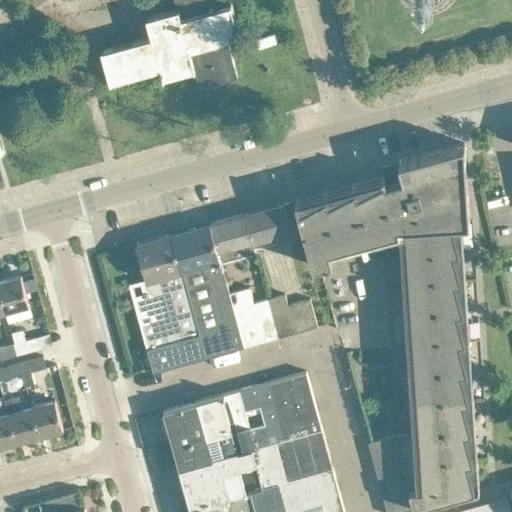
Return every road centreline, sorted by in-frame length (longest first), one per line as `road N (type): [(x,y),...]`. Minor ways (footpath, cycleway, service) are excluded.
road 1 (residential): [(361,511),(322,360),(309,348),(288,346),(103,400)]
road 2 (residential): [(51,213),(351,128)]
road 3 (residential): [(103,400),(51,213)]
road 4 (residential): [(351,128),(493,91)]
road 5 (residential): [(351,128),(316,0)]
road 6 (residential): [(0,483),(117,451)]
